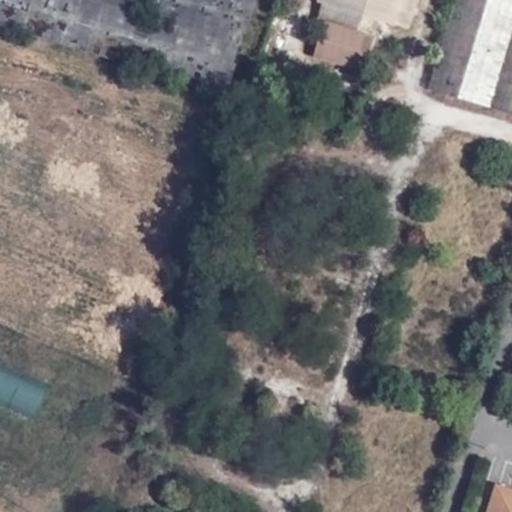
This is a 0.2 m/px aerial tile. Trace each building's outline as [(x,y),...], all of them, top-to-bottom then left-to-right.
[(0,0),(0,25),(221,97),(238,46),(252,0),(0,0)] [(421,0),(315,0),(363,17),(414,30),(421,0)] [(511,0),(454,0),(427,90),(511,114),(511,0)] [(0,366),(0,403),(37,415),(47,382),(0,366)] [(485,511),(511,511),(511,486),(495,481),(485,511)]
